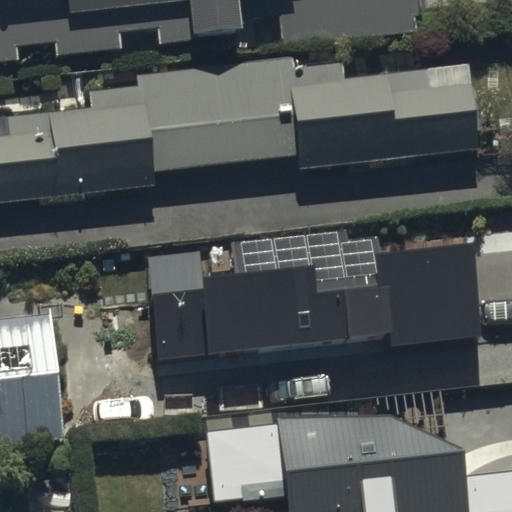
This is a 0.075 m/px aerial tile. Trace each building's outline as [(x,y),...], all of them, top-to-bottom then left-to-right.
[(0,0),(0,72),(16,71),(15,61),(54,56),(56,70),(119,62),(116,46),(150,41),(153,64),(232,53),(230,35),(275,29),(279,61),(418,43),(412,0),(0,0)] [(0,215),(148,203),(146,187),(292,174),(293,181),(469,165),(462,79),(344,90),(342,73),(285,78),(284,69),(139,81),(140,102),(90,106),(92,122),(0,130),(0,215)] [(212,248),(90,260),(99,351),(221,339),(212,248)] [(0,454),(57,448),(42,326),(0,331),(0,454)] [(342,464),(219,476),(222,511),(449,511),(442,438),(340,448),(342,464)]
